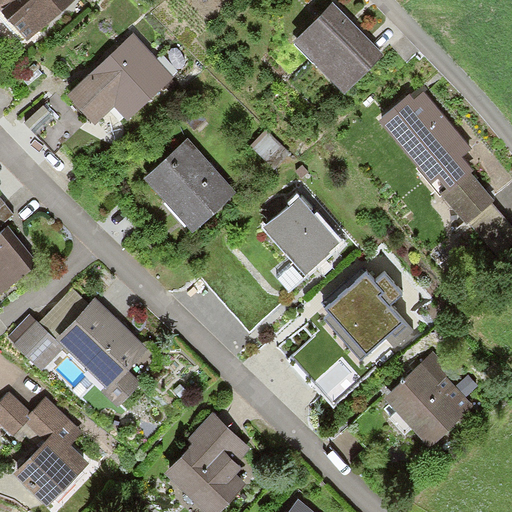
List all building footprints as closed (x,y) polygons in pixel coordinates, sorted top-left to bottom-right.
[(0,0),(0,9),(27,41),(75,0),(0,0)] [(332,2),(294,39),(344,90),(382,53),(354,25),(332,2)] [(132,32),(67,92),(95,121),(112,105),(127,120),(174,76),(132,32)] [(411,93),(380,120),(441,198),(444,196),(471,173),(475,170),(463,157),(473,149),(426,92),(417,99),(411,93)] [(44,100),(24,117),(54,150),(74,133),(44,100)] [(196,103),(183,113),(194,126),(206,115),(196,103)] [(187,138),(145,179),(193,229),(235,188),(187,138)] [(471,173),(444,196),(467,224),(470,221),(498,256),(511,244),(511,227),(492,203),(494,202),(471,173)] [(0,229),(2,228),(16,217),(0,197),(0,229)] [(300,197),(264,229),(305,275),(328,256),(341,244),(311,211),(313,208),(303,198),(301,200),(300,197)] [(0,229),(0,290),(32,266),(17,247),(2,228),(0,229)] [(396,351),(415,335),(388,305),(402,293),(383,272),(374,281),(365,271),(352,283),(326,305),(331,311),(324,318),(359,358),(383,336),(396,351)] [(94,292),(56,331),(105,377),(99,383),(117,400),(140,377),(127,365),(147,343),(121,318),(94,292)] [(42,367),(65,342),(41,321),(30,311),(7,336),(42,367)] [(436,350),(385,396),(403,416),(430,445),(474,405),(466,397),(456,386),(447,376),(454,369),(436,350)] [(469,375),(456,386),(466,397),(479,386),(469,375)] [(0,419),(12,432),(25,419),(30,414),(26,411),(29,408),(9,388),(0,396),(0,419)] [(29,408),(26,411),(30,414),(25,419),(42,436),(13,465),(46,498),(88,457),(69,439),(81,427),(46,392),(29,408)] [(194,442),(166,471),(208,511),(216,511),(248,480),(237,470),(244,463),(241,460),(252,450),(214,414),(190,439),(194,442)] [(310,511),(297,501),(287,511),(310,511)]
